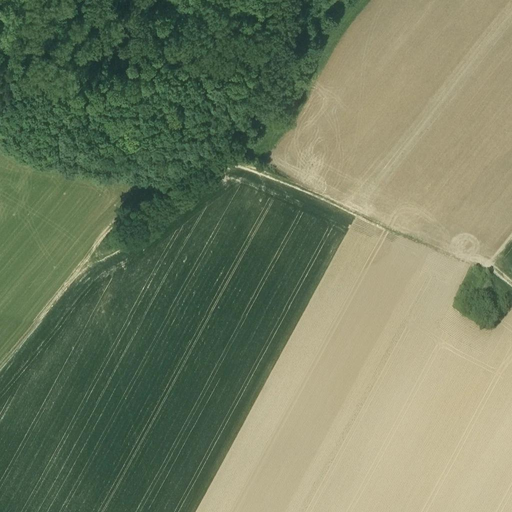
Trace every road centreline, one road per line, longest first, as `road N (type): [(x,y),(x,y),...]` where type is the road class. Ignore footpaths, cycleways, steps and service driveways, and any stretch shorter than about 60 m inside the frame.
road 1 (track): [(283,0),(261,81),(101,240),(0,367)]
road 2 (track): [(101,240),(114,243),(222,159),(464,264)]
road 3 (track): [(173,174),(119,169),(0,137)]
